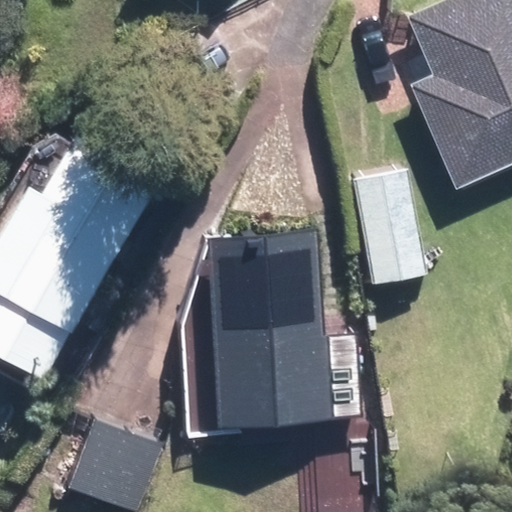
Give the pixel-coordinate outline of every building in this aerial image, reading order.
[(511,160),(511,0),(428,0),(397,14),(422,71),(398,82),(446,190),(511,160)] [(0,361),(26,378),(146,182),(54,127),(17,187),(0,176),(0,361)] [(415,272),(397,167),(343,176),(361,281),(415,272)] [(315,417),(304,224),(189,231),(200,424),(315,417)] [(133,507),(155,445),(83,419),(60,481),(133,507)]
